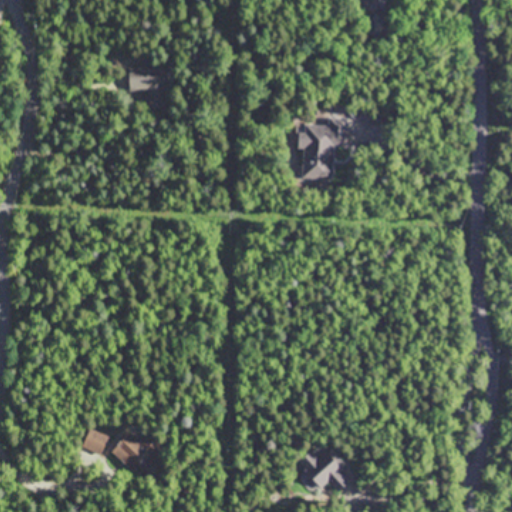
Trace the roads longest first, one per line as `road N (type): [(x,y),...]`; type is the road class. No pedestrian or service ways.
road 1 (residential): [(478,0),(476,265),(480,320),(497,373),(473,477),(474,511)]
road 2 (residential): [(0,235),(35,125),(38,83),(32,45),(10,0)]
road 3 (residential): [(4,0),(0,235)]
